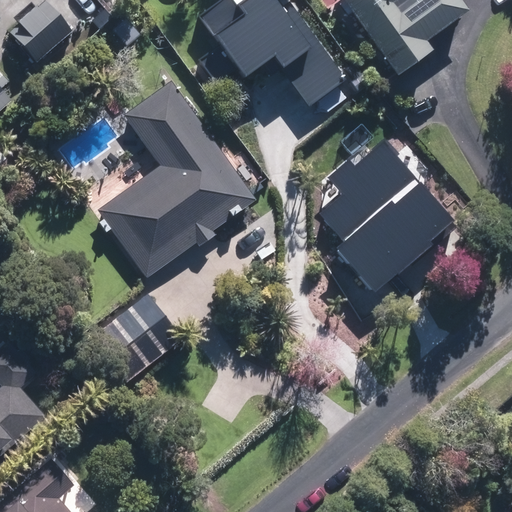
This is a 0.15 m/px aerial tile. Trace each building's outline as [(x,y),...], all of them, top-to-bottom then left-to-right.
[(333,0),(388,80),(426,54),(421,46),(463,17),(452,0),(333,0)] [(158,171),(96,212),(141,280),(251,208),(169,84),(121,116),(158,171)] [(25,207),(37,198),(15,170),(3,178),(25,207)] [(0,231),(13,248),(25,239),(0,206),(0,231)] [(172,339),(141,298),(84,340),(114,382),(172,339)] [(67,489),(45,463),(0,501),(0,511),(60,511),(52,502),(67,489)]
